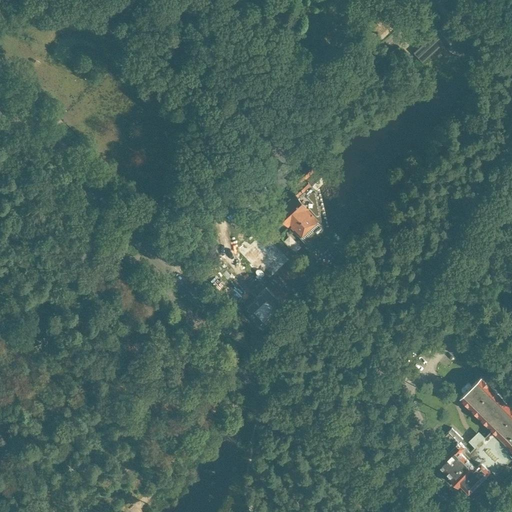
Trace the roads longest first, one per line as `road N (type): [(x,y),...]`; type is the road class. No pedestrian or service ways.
road 1 (unclassified): [(157,260),(439,0)]
road 2 (tertiary): [(407,511),(157,260)]
road 3 (tertiary): [(157,260),(0,101)]
road 4 (unknown): [(153,417),(68,511)]
